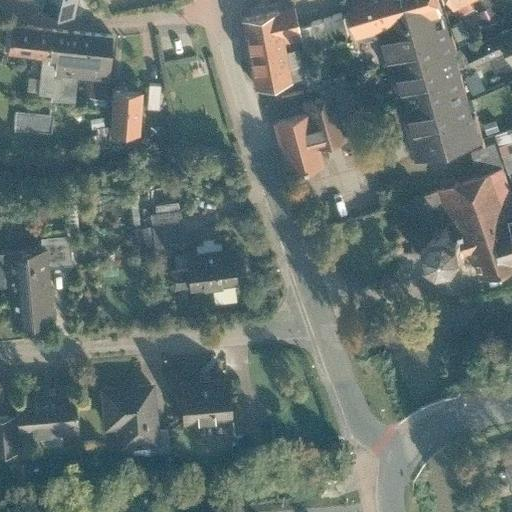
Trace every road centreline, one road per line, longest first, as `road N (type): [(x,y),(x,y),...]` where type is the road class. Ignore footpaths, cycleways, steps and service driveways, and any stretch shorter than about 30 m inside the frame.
road 1 (residential): [(218,6),(327,332)]
road 2 (residential): [(0,358),(327,332)]
road 3 (residential): [(0,3),(71,21),(218,6)]
road 4 (residential): [(327,332),(369,437),(398,462)]
road 5 (tertiary): [(398,462),(443,417),(511,408)]
